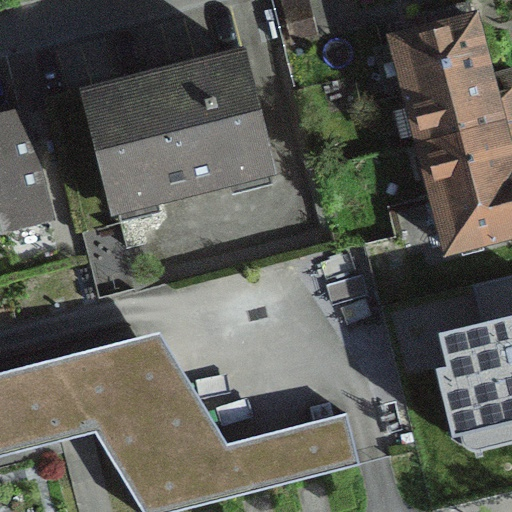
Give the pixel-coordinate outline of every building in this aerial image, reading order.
[(301,5),(281,9),(287,39),(308,34),(301,5)] [(427,33),(390,43),(445,252),(511,234),(511,115),(508,99),(507,94),(511,93),(511,81),(510,71),(484,77),(465,5),(422,16),(424,23),(427,33)] [(82,98),(111,211),(268,172),(239,58),(82,98)] [(21,120),(0,124),(0,235),(47,224),(21,120)] [(455,436),(511,422),(511,318),(507,319),(432,337),(455,436)] [(230,439),(159,334),(0,374),(0,456),(95,432),(143,511),(160,511),(355,466),(342,415),(230,439)]
